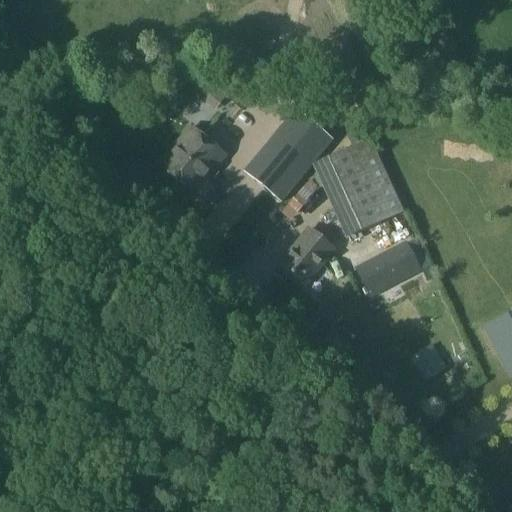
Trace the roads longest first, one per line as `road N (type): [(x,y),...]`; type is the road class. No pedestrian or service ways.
road 1 (unclassified): [(477,511),(331,365),(217,273)]
road 2 (track): [(217,273),(99,179),(0,114)]
